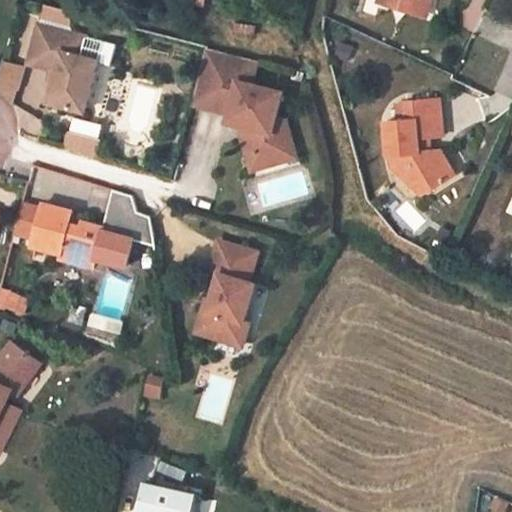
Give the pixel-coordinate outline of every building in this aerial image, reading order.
[(424,0),(378,0),(378,2),(420,15),(424,0)] [(424,0),(420,15),(427,17),(432,0),(424,0)] [(75,12),(48,6),(45,16),(73,23),(75,12)] [(100,60),(73,52),(78,32),(41,22),(29,62),(58,70),(51,101),(87,112),(100,60)] [(118,43),(78,32),(73,52),(100,60),(113,63),(118,43)] [(206,45),(192,98),(229,107),(227,116),(238,119),(246,121),(253,154),(292,146),(286,117),(276,115),(283,89),(252,81),(257,58),(206,45)] [(26,66),(5,61),(0,83),(0,89),(8,95),(17,103),(26,66)] [(431,138),(440,137),(443,136),(440,101),(405,102),(406,120),(385,124),(388,157),(403,156),(403,163),(424,194),(457,175),(441,151),(431,152),(431,138)] [(294,155),(292,146),(253,154),(246,121),(238,119),(247,164),(294,155)] [(66,146),(95,155),(98,143),(70,135),(66,146)] [(431,152),(441,151),(440,137),(431,138),(431,152)] [(403,156),(388,157),(424,194),(403,163),(403,156)] [(117,188),(105,227),(97,260),(127,268),(134,240),(135,236),(157,241),(153,215),(136,210),(131,193),(117,188)] [(14,234),(36,239),(44,208),(22,203),(14,234)] [(97,260),(105,227),(83,221),(81,227),(71,225),(73,218),(74,212),(45,204),(45,206),(44,208),(36,239),(34,248),(65,256),(64,261),(95,268),(97,260)] [(83,221),(73,218),(71,225),(81,227),(83,221)] [(157,241),(135,236),(134,240),(157,246),(157,241)] [(202,308),(195,330),(236,341),(242,319),(253,281),(246,279),(255,249),(215,238),(206,269),(216,272),(209,299),(206,309),(202,308)] [(242,319),(236,341),(241,343),(248,320),(242,319)] [(0,455),(0,456),(24,412),(8,403),(13,392),(15,393),(37,361),(13,342),(0,359),(0,455)] [(43,365),(37,361),(15,393),(20,396),(43,365)] [(196,511),(200,493),(147,482),(141,509),(137,510),(137,511),(196,511)]
